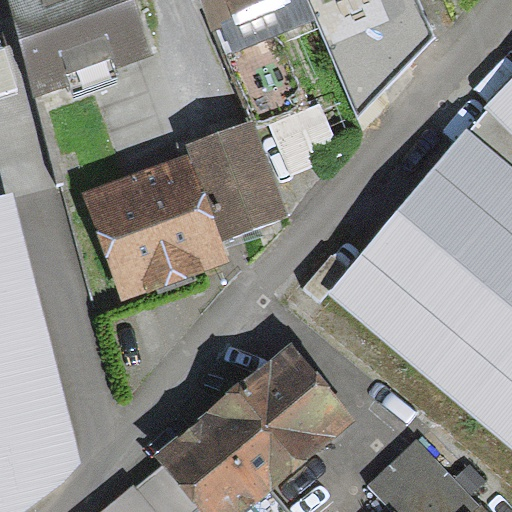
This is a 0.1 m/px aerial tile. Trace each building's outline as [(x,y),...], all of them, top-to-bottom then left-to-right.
[(38,113),(152,76),(127,0),(26,0),(3,8),(38,113)] [(308,110),(282,45),(315,32),(302,0),(192,0),(211,45),(218,43),(254,130),(308,110)] [(418,0),(302,0),(315,32),(359,126),(437,45),(418,0)] [(511,143),(511,91),(486,118),(511,143)] [(511,456),(511,143),(486,118),(328,301),(511,456)] [(291,226),(254,130),(186,156),(189,162),(223,252),(291,226)] [(81,202),(122,311),(150,301),(167,301),(188,293),(206,281),(230,272),(223,252),(189,162),(81,202)] [(0,511),(38,511),(62,493),(83,473),(23,235),(14,202),(0,205),(0,511)] [(284,511),(276,502),(360,432),(292,352),(153,467),(159,473),(191,511),(284,511)] [(483,511),(415,441),(363,491),(384,511),(483,511)] [(191,511),(159,473),(137,491),(134,488),(105,511),(191,511)]
